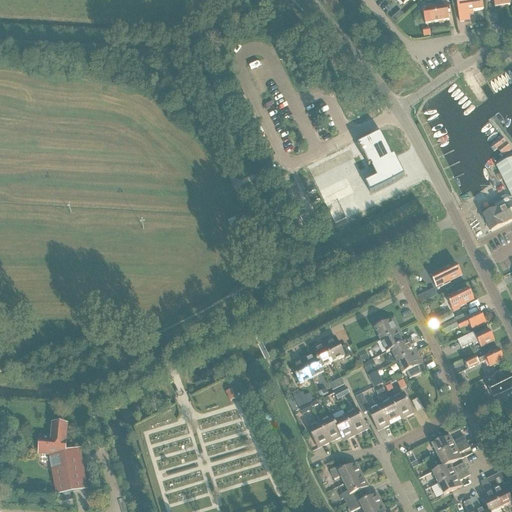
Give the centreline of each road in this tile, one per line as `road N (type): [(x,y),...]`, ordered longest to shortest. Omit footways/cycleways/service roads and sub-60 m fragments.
road 1 (residential): [(401,110),(508,41),(502,34),(409,43),(366,0)]
road 2 (residential): [(169,370),(388,254)]
road 3 (tertiary): [(401,110),(306,0)]
road 4 (residential): [(408,294),(279,359)]
road 5 (residential): [(456,415),(451,377),(408,294)]
road 6 (tertiary): [(511,330),(455,217)]
